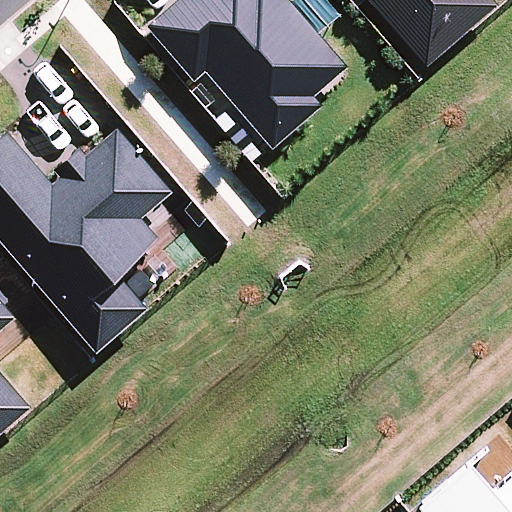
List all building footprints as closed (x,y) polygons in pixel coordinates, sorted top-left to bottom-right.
[(204,73),(271,149),(321,106),(313,97),(346,68),(317,34),(288,1),(287,0),(178,0),(145,29),(192,83),(204,73)] [(324,0),(289,0),(288,1),(317,34),(339,16),(324,0)] [(365,0),(424,68),(495,7),(489,0),(365,0)] [(5,130),(0,134),(0,244),(94,355),(146,310),(118,278),(158,241),(140,219),(171,193),(115,129),(84,156),(76,147),(50,170),(57,178),(51,183),(5,130)] [(0,433),(31,409),(0,373),(0,330),(14,318),(0,302),(0,433)] [(468,443),(415,490),(434,511),(511,511),(511,458),(494,474),(468,443)]
